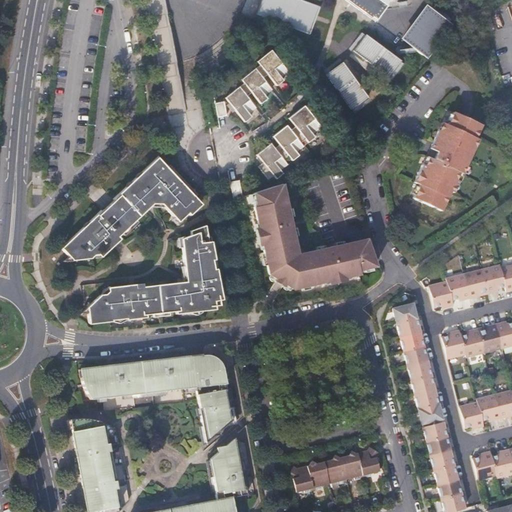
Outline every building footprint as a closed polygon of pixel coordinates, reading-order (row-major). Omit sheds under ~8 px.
[(314,19),(318,7),(294,0),(266,0),(267,1),(266,2),(266,3),(266,4),(266,5),(265,5),(265,6),(265,7),(265,8),(264,9),(264,10),(264,11),(263,12),(263,13),(262,14),(262,15),(262,16),(261,17),(261,18),(261,19),(260,19),(260,20),(309,35),(314,19)] [(345,0),(375,21),(390,0),(345,0)] [(427,5),(401,39),(427,58),(453,24),(427,5)] [(400,62),(362,34),(350,49),(388,78),(400,62)] [(252,70),(258,76),(262,72),(275,86),(281,81),(278,78),(285,72),(268,51),(255,63),(257,66),(252,70)] [(368,101),(341,62),(325,73),(352,112),(368,101)] [(237,88),(242,94),(247,90),(259,104),(264,99),(262,97),(269,90),(258,76),(252,70),(240,80),(243,83),(237,88)] [(254,109),(242,94),(237,88),(224,99),(243,122),(249,117),(247,115),(254,109)] [(222,103),(213,105),(216,118),(225,116),(222,103)] [(293,136),(299,144),(304,139),(307,143),(313,137),(311,134),(319,127),(302,107),(288,119),(298,131),(293,136)] [(479,126),(451,113),(445,127),(441,125),(438,133),(436,132),(430,144),(438,147),(435,153),(428,150),(424,158),(426,159),(422,167),(420,166),(412,183),(418,186),(411,199),(439,212),(448,192),(451,194),(456,182),(454,181),(457,174),(460,175),(472,149),(469,147),(479,126)] [(299,144),(293,136),(285,126),(272,137),(282,150),(277,155),(283,162),(288,158),(291,161),(297,155),(295,153),(302,147),(299,144)] [(438,147),(430,144),(428,150),(435,153),(438,147)] [(283,162),(277,155),(268,145),(256,155),(266,169),(261,173),(267,180),(272,176),(274,178),(280,173),(278,171),(286,165),(283,162)] [(155,158),(101,212),(100,211),(60,249),(71,261),(90,259),(93,256),(97,255),(100,258),(118,240),(116,238),(151,205),(154,205),(160,205),(177,222),(187,213),(189,215),(200,204),(192,196),(194,194),(167,166),(164,168),(155,158)] [(237,181),(229,183),(233,201),(241,198),(237,181)] [(294,246),(280,185),(252,194),(255,207),(252,208),(267,275),(269,276),(268,277),(268,279),(269,281),(272,283),(274,282),(282,287),(282,288),(283,290),(285,291),(286,291),(288,290),(289,289),(291,290),(357,274),(357,271),(373,267),(364,240),(305,254),(306,255),(299,258),(293,254),(292,247),(294,246)] [(190,236),(180,240),(185,283),(142,288),(141,285),(107,289),(108,292),(104,295),(100,296),(87,308),(89,324),(112,322),(112,320),(126,319),(126,320),(146,318),(145,315),(175,312),(175,314),(214,310),(213,301),(221,300),(209,238),(206,238),(204,226),(189,232),(190,236)] [(511,267),(499,271),(504,290),(506,295),(509,294),(511,293),(511,267)] [(504,290),(499,271),(499,268),(481,272),(486,294),(487,296),(491,295),(494,294),(494,292),(504,290)] [(481,272),(463,277),(469,301),(472,300),(477,299),(476,297),(486,294),(481,272)] [(446,285),(451,303),(462,300),(463,302),(466,301),(469,301),(463,277),(445,282),(446,285)] [(451,303),(446,285),(428,289),(433,310),(444,307),(445,311),(448,309),(452,308),(451,303)] [(396,326),(417,320),(415,314),(413,306),(393,311),(396,326)] [(400,340),(420,335),(418,328),(417,320),(396,326),(400,340)] [(494,326),(500,350),(511,347),(511,325),(511,324),(502,327),(501,324),(498,325),(494,326)] [(482,355),(500,350),(494,326),(491,327),(487,328),(487,331),(477,333),(482,355)] [(464,359),(482,355),(477,333),(476,331),(472,332),(469,333),(469,335),(459,338),(464,356),(464,359)] [(445,361),(464,356),(459,338),(458,332),(453,333),(450,334),(451,337),(440,339),(445,361)] [(400,340),(404,354),(424,349),(422,343),(420,335),(400,340)] [(408,368),(428,363),(426,356),(424,349),(404,354),(408,368)] [(85,392),(91,401),(196,390),(207,440),(231,419),(226,389),(228,385),(224,368),(220,363),(215,358),(209,356),(197,356),(79,370),(81,378),(83,384),(85,392)] [(411,383),(431,378),(429,370),(428,363),(408,368),(411,383)] [(434,387),(431,378),(411,383),(415,397),(435,392),(434,387)] [(415,397),(419,412),(438,407),(437,399),(435,392),(415,397)] [(511,415),(511,398),(511,393),(493,398),(499,421),(503,420),(506,419),(505,417),(511,415)] [(476,402),(476,405),(481,423),(491,421),(492,423),(495,422),(499,421),(493,398),(476,402)] [(481,423),(476,405),(458,410),(463,431),(474,428),(475,430),(479,429),(482,428),(481,423)] [(441,415),(438,407),(419,412),(422,426),(442,421),(441,415)] [(63,424),(81,511),(117,511),(126,499),(110,429),(101,424),(90,422),(81,421),(75,421),(68,422),(63,424)] [(427,444),(446,439),(444,432),(442,425),(423,430),(427,444)] [(427,444),(430,458),(450,453),(447,445),(446,439),(427,444)] [(208,463),(215,496),(222,495),(223,499),(244,494),(244,491),(234,441),(224,449),(215,451),(215,457),(208,463)] [(384,473),(377,447),(359,452),(367,478),(384,473)] [(510,475),(504,453),(504,451),(501,451),(497,452),(498,455),(486,458),(491,476),(492,479),(510,475)] [(367,478),(359,452),(342,457),(350,483),(367,478)] [(473,480),(491,476),(486,458),(485,452),(481,453),(478,454),(479,456),(468,459),(473,480)] [(434,473),(453,468),(451,461),(450,453),(430,458),(434,473)] [(350,483),(342,457),(325,462),(333,488),(350,483)] [(333,488),(325,462),(308,467),(316,493),(333,488)] [(316,493),(308,467),(291,472),(299,499),(316,493)] [(434,473),(438,488),(457,483),(455,475),(453,468),(434,473)] [(459,490),(457,483),(438,488),(441,502),(461,497),(459,490)] [(463,506),(461,497),(441,502),(444,511),(462,511),(464,511),(463,506)] [(233,511),(231,498),(155,511),(233,511)]
